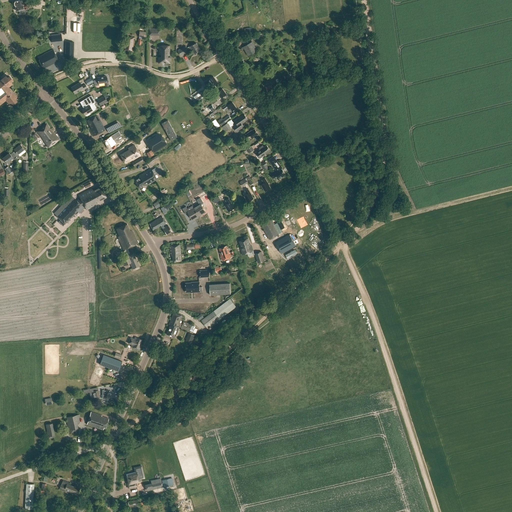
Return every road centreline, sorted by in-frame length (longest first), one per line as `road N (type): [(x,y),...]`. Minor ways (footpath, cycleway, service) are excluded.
road 1 (residential): [(152,245),(234,225),(302,180),(189,0)]
road 2 (track): [(112,437),(234,344),(336,249)]
road 3 (track): [(340,245),(435,511)]
road 4 (track): [(356,230),(385,153),(362,0)]
road 5 (tertiary): [(108,445),(163,315),(165,277),(152,245)]
road 6 (tertiary): [(152,245),(44,90)]
road 7 (track): [(47,84),(106,64),(187,74),(221,54)]
road 8 (track): [(356,230),(511,188)]
